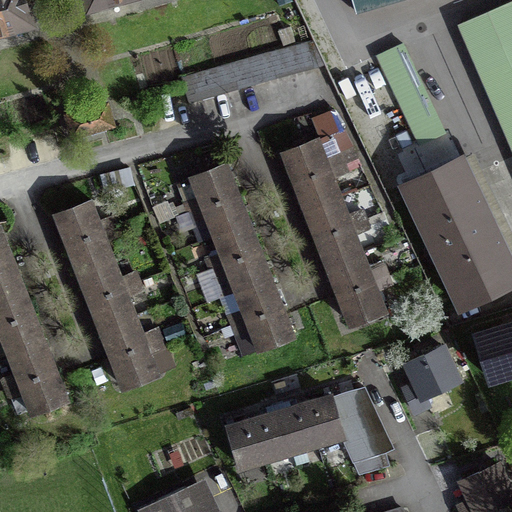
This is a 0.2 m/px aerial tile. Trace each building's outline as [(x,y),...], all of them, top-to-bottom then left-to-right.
[(0,0),(0,32),(30,24),(24,2),(23,0),(0,0)] [(84,0),(87,9),(118,0),(84,0)] [(293,0),(325,67),(339,95),(353,89),(310,0),(293,0)] [(349,0),(353,14),(398,0),(349,0)] [(510,139),(511,137),(511,0),(460,23),(510,139)] [(187,105),(317,68),(310,43),(180,79),(187,105)] [(417,146),(442,133),(400,45),(375,57),(417,146)] [(110,126),(110,124),(105,106),(66,117),(71,137),(110,126)] [(346,310),(351,321),(384,308),(317,138),(284,151),(288,162),(301,195),(311,219),(324,252),(333,276),(346,310)] [(460,309),(511,284),(511,269),(487,215),(459,157),(401,185),(460,309)] [(229,175),(225,165),(192,178),(259,348),(292,335),(286,321),(274,288),(264,265),(251,231),(243,210),(229,175)] [(61,223),(74,257),(83,280),(96,314),(105,336),(118,370),(123,383),(156,371),(90,200),(57,213),(61,223)] [(2,238),(0,232),(0,328),(32,411),(65,398),(60,385),(47,352),(37,328),(24,294),(16,273),(2,238)] [(511,324),(474,336),(487,378),(511,370),(511,324)] [(448,329),(438,331),(450,356),(452,356),(463,381),(471,377),(448,329)] [(342,353),(358,348),(354,336),(338,342),(342,353)] [(421,356),(406,364),(415,383),(402,389),(413,413),(427,407),(427,408),(442,401),(437,391),(456,382),(440,347),(421,356)] [(362,389),(331,397),(344,442),(354,460),(358,474),(386,465),(382,452),(390,448),(362,389)] [(309,452),(344,442),(331,397),(296,407),(309,452)] [(274,462),(309,452),(296,407),(261,418),(274,462)] [(240,473),(274,462),(261,418),(226,428),(240,473)] [(484,511),(511,499),(495,465),(461,481),(470,500),(457,507),(459,511),(484,511)] [(194,511),(183,487),(136,509),(137,511),(194,511)]
